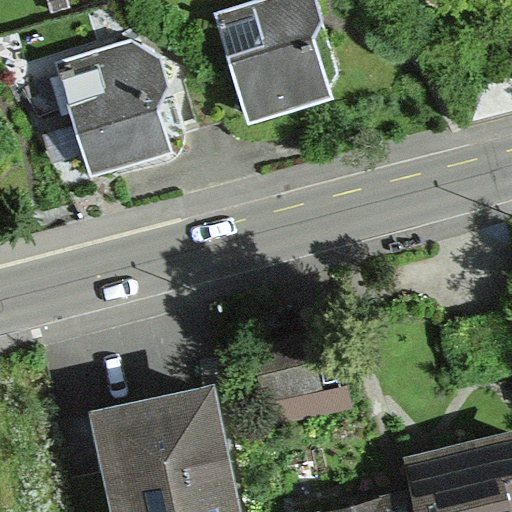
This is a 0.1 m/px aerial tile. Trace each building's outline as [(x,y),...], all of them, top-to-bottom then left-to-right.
[(313,0),(278,0),(212,19),(245,131),(330,106),(309,41),(320,25),(313,0)] [(130,47),(53,69),(87,182),(171,157),(157,110),(168,93),(157,64),(130,47)] [(496,369),(484,320),(441,331),(453,380),(496,369)] [(339,332),(254,349),(269,424),(354,407),(339,332)] [(235,511),(209,384),(91,409),(112,511),(235,511)] [(401,460),(409,492),(413,511),(508,511),(490,438),(401,460)] [(413,511),(409,492),(329,511),(413,511)]
